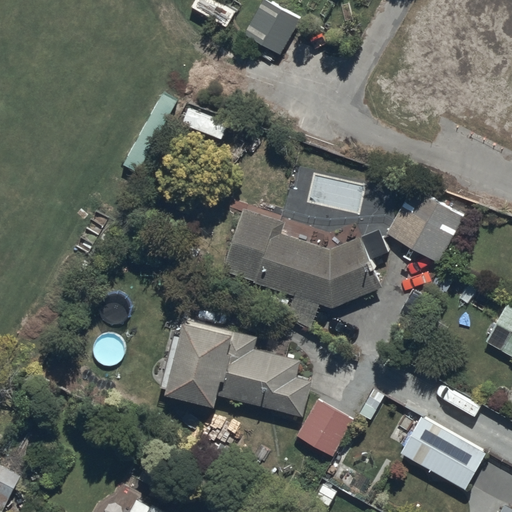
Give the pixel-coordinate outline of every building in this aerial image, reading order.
[(235,15),(210,0),(196,0),(191,9),(226,30),(235,15)] [(305,20),(274,4),(265,0),(261,0),(243,37),(286,58),(305,20)] [(511,0),(429,0),(363,115),(415,144),(444,92),(511,129),(511,0)] [(464,217),(413,190),(387,236),(439,263),(464,217)] [(384,290),(372,262),(390,254),(380,232),(362,240),(361,238),(332,251),(299,240),(299,235),(291,233),(290,238),(282,236),(286,224),(244,210),(224,272),(334,308),(384,290)] [(511,306),(508,304),(488,341),(511,353),(511,306)] [(306,418),(314,382),(299,378),(302,362),(256,351),(260,336),(178,318),(162,388),(170,390),(167,399),(218,411),(221,398),(306,418)] [(355,420),(319,399),(298,437),(333,457),(355,420)] [(467,491),(487,454),(406,409),(390,439),(405,447),(401,456),(467,491)] [(164,511),(153,506),(151,509),(137,501),(130,511),(164,511)]
